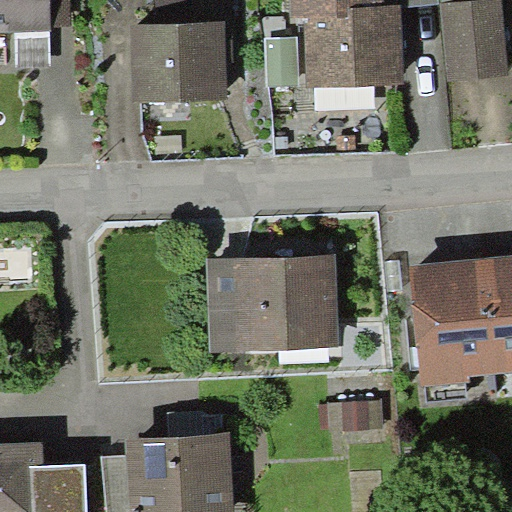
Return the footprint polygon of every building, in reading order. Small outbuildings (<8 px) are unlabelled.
[(0,0),(0,32),(52,31),(52,27),(73,26),(71,0),(0,0)] [(307,87),(405,84),(402,6),(402,4),(385,5),(384,0),(289,0),(291,16),(304,16),(307,87)] [(448,78),(508,73),(501,0),(449,0),(443,1),(441,1),(448,78)] [(133,103),(228,100),(227,64),(236,63),(235,36),(227,37),(226,21),(131,24),(133,103)] [(299,85),(298,37),(265,38),(267,86),(299,85)] [(210,350),(339,346),(336,254),(207,258),(210,350)] [(511,254),(481,258),(491,374),(511,372),(511,254)] [(491,374),(481,258),(409,264),(420,387),(471,382),(470,376),(491,374)] [(385,427),(383,399),(319,403),(321,431),(385,427)] [(234,511),(231,433),(128,437),(129,455),(131,511),(234,511)] [(0,511),(32,511),(31,466),(43,465),(42,442),(0,443),(0,511)] [(131,511),(129,455),(102,457),(107,511),(131,511)] [(86,511),(85,464),(43,465),(31,466),(32,511),(86,511)]
